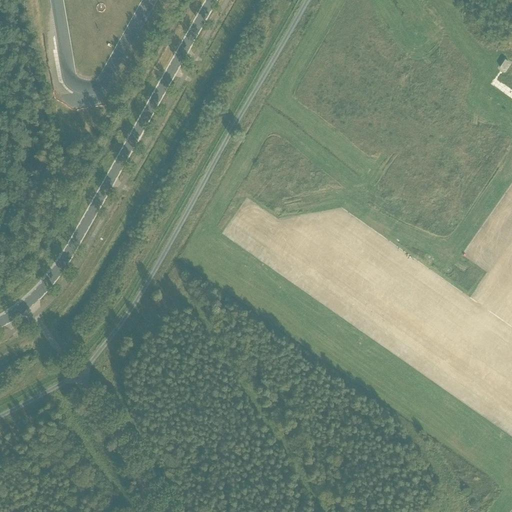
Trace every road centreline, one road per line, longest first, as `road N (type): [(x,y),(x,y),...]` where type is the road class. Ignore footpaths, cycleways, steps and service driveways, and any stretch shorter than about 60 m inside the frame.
road 1 (track): [(243,0),(70,296),(0,351)]
road 2 (tertiary): [(0,321),(53,276),(212,0)]
